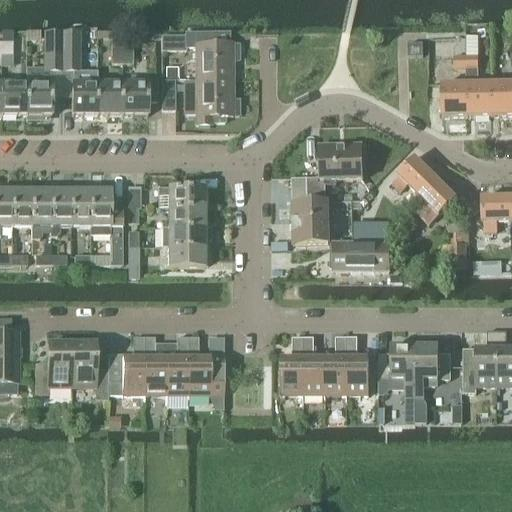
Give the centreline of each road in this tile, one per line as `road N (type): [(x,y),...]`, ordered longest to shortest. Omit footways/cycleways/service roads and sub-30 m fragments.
road 1 (residential): [(250,162),(291,120),(336,97),(361,101),(466,164),(511,169)]
road 2 (residential): [(250,325),(511,325)]
road 3 (residential): [(0,162),(250,162)]
road 4 (residential): [(55,325),(250,325)]
road 5 (residential): [(250,325),(250,162)]
